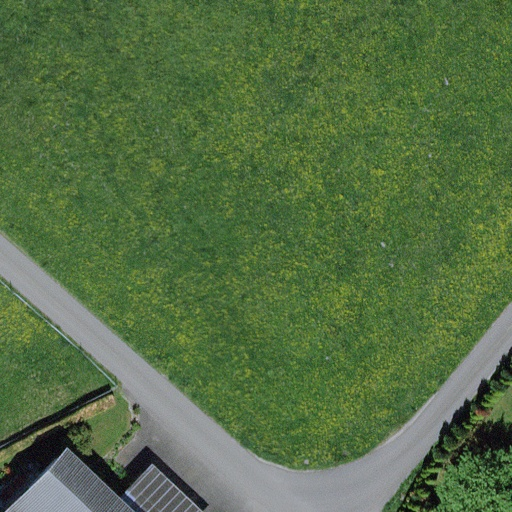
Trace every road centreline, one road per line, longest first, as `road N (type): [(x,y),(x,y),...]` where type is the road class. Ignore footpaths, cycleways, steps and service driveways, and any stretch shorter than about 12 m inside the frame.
road 1 (residential): [(0,249),(295,511)]
road 2 (track): [(354,511),(511,323)]
